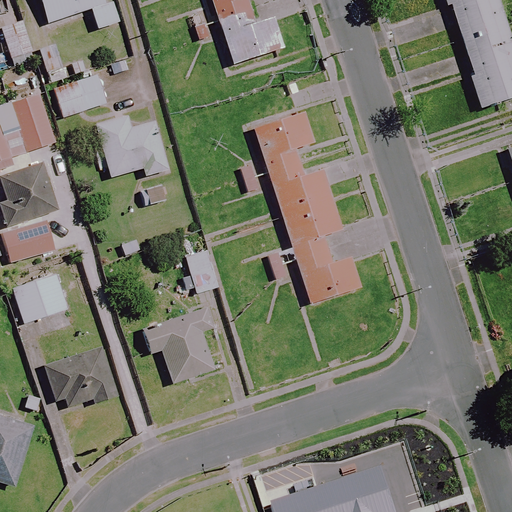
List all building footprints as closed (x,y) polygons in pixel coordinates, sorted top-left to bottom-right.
[(102,6),(100,0),(36,0),(45,26),(88,12),(94,32),(115,25),(108,4),(102,6)] [(207,0),(210,9),(240,0),(207,0)] [(242,0),(240,0),(210,9),(228,67),(280,51),(269,16),(250,22),(242,0)] [(511,100),(511,64),(492,0),(440,0),(443,9),(447,7),(469,78),(466,78),(476,111),(511,100)] [(199,16),(189,19),(196,43),(206,40),(199,16)] [(30,55),(20,23),(0,29),(0,35),(8,61),(30,55)] [(104,106),(95,77),(51,91),(60,120),(104,106)] [(53,145),(36,98),(7,108),(24,155),(53,145)] [(260,162),(268,186),(299,175),(292,152),(310,146),(300,114),(250,130),(260,162)] [(127,131),(124,119),(93,127),(107,180),(140,172),(142,179),(166,173),(153,124),(127,131)] [(511,148),(503,152),(511,177),(511,148)] [(246,164),(235,168),(243,194),(254,191),(246,164)] [(0,179),(0,191),(2,199),(0,200),(0,230),(56,213),(41,166),(0,179)] [(288,249),(320,239),(339,233),(318,169),(299,175),(268,186),(288,249)] [(164,203),(159,186),(142,191),(147,208),(164,203)] [(51,254),(43,224),(0,235),(0,237),(7,265),(51,254)] [(320,239),(288,249),(306,307),(357,291),(347,260),(328,266),(320,239)] [(214,291),(201,246),(180,252),(193,297),(214,291)] [(277,256),(264,259),(272,283),(284,280),(277,256)] [(64,312),(52,275),(8,290),(21,327),(64,312)] [(193,316),(178,320),(140,332),(147,357),(158,354),(168,386),(210,374),(193,316)] [(110,396),(97,353),(42,370),(52,404),(61,401),(64,410),(110,396)] [(0,486),(11,489),(28,428),(0,420),(0,486)]
